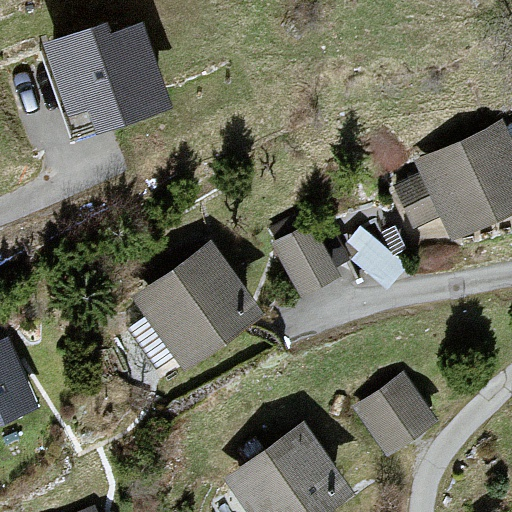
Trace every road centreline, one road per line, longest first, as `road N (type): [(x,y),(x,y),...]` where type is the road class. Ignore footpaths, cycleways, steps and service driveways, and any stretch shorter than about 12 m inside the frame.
road 1 (residential): [(511,273),(306,318)]
road 2 (residential): [(424,511),(436,459),(511,377)]
road 3 (residential): [(0,210),(65,178),(30,93)]
